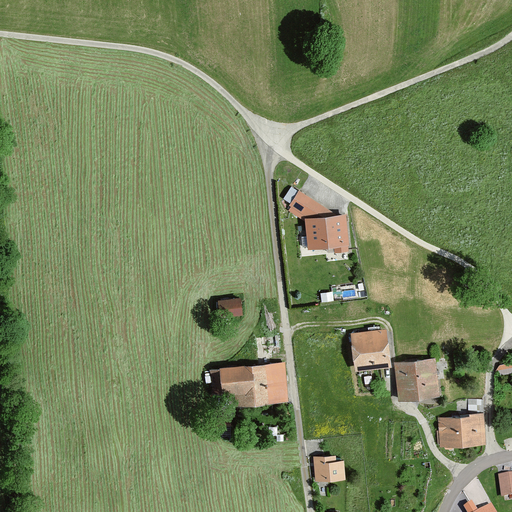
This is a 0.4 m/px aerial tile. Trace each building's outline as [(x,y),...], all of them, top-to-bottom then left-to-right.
[(318,204),(299,192),(291,204),(292,205),(290,209),(306,220),(307,219),(309,216),(310,217),(318,204)] [(338,216),(318,204),(310,217),(313,219),(325,218),(338,216)] [(336,251),(347,249),(344,216),(338,216),(325,218),(313,219),(307,220),(310,246),(335,243),(336,251)] [(332,299),(331,292),(322,294),(323,301),(332,299)] [(240,298),(219,300),(221,315),(242,313),(240,298)] [(369,333),(353,335),(357,367),(385,363),(389,363),(385,331),(379,332),(379,326),(368,327),(369,333)] [(436,360),(394,362),(396,399),(438,396),(436,360)] [(511,360),(501,362),(503,371),(511,369),(511,360)] [(285,376),(284,365),(235,369),(235,367),(211,369),(213,393),(236,391),(237,403),(287,399),(285,376)] [(439,446),(484,445),(483,415),(438,417),(439,446)] [(318,476),(342,474),(341,461),(333,462),(333,455),(316,457),(316,460),(314,460),(314,464),(315,468),(317,468),(318,476)] [(511,475),(501,477),(504,494),(511,493),(511,475)] [(467,511),(492,511),(490,508),(485,511),(484,511),(476,511),(471,503),(465,507),(467,511)]
